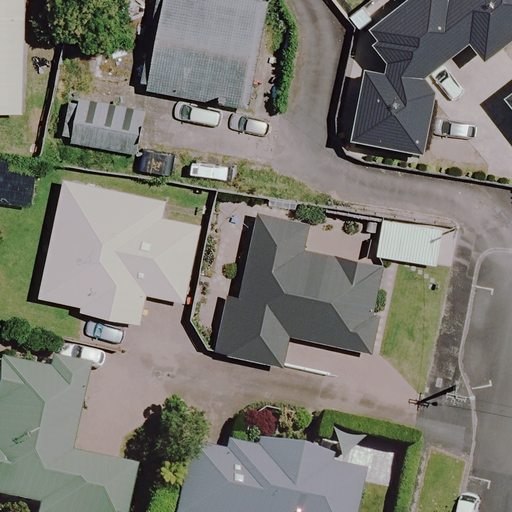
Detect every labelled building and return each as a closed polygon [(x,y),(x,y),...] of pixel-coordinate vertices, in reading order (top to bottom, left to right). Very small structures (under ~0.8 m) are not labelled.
[(29,0),(0,0),(0,111),(25,113),(29,0)] [(162,94),(158,120),(212,128),(216,103),(245,108),(262,2),(247,0),(163,0),(148,92),(162,94)] [(511,62),(500,47),(511,37),(511,0),(395,0),(351,35),(332,143),(344,163),(354,165),(511,183),(511,228),(510,240),(511,240),(511,62)] [(142,114),(64,101),(57,143),(134,156),(142,114)] [(164,204),(63,182),(37,304),(138,326),(145,296),(182,304),(199,227),(160,219),(164,204)] [(304,225),(256,218),(255,222),(219,216),(199,348),(219,351),(218,359),(329,376),(334,347),(377,354),(387,289),(379,288),(382,264),(300,251),(304,225)] [(447,235),(382,223),(375,258),(441,271),(447,235)] [(58,457),(79,371),(40,361),(37,376),(0,367),(0,503),(27,510),(26,511),(126,511),(135,475),(58,457)] [(315,460),(248,448),(246,460),(180,448),(168,511),(346,511),(353,474),(313,467),(315,460)]
